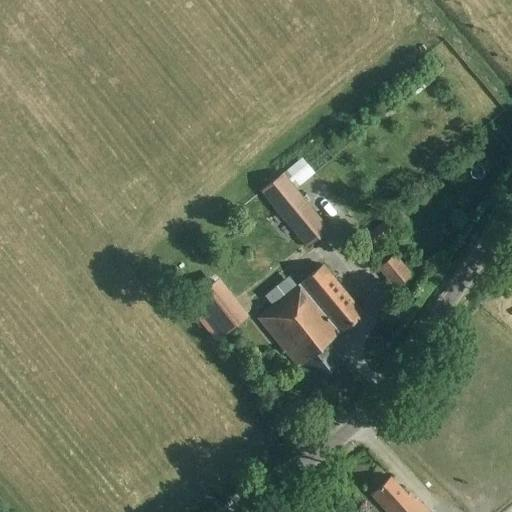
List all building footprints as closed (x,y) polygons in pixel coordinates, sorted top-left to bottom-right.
[(307,246),(328,228),(283,172),(261,190),(307,246)] [(338,203),(321,213),(329,229),(347,219),(338,203)] [(366,252),(395,227),(388,219),(359,243),(366,252)] [(414,274),(396,252),(379,267),(397,288),(414,274)] [(323,263),(295,285),(271,305),(257,317),(298,366),(304,361),(318,378),(340,360),(326,343),(363,312),(323,263)] [(213,332),(230,320),(207,290),(191,302),(213,332)] [(371,495),(386,511),(427,511),(410,493),(406,496),(389,478),(371,495)]
